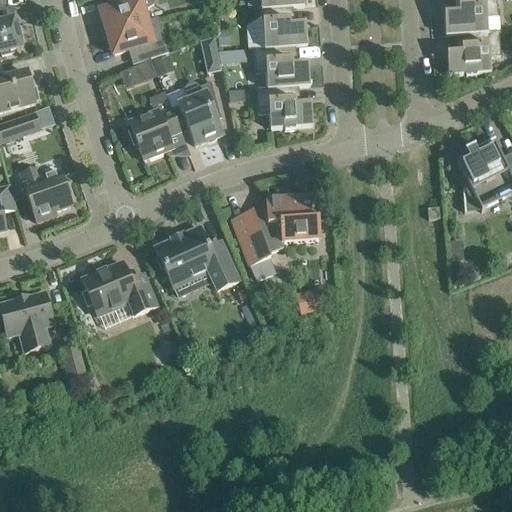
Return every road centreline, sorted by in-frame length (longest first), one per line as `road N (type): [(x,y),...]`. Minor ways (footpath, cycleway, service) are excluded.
road 1 (unclassified): [(346,147),(231,176),(126,222)]
road 2 (residential): [(126,222),(60,0)]
road 3 (residential): [(336,0),(346,147)]
road 4 (unclassified): [(126,222),(0,269)]
road 5 (residential): [(419,128),(409,0)]
